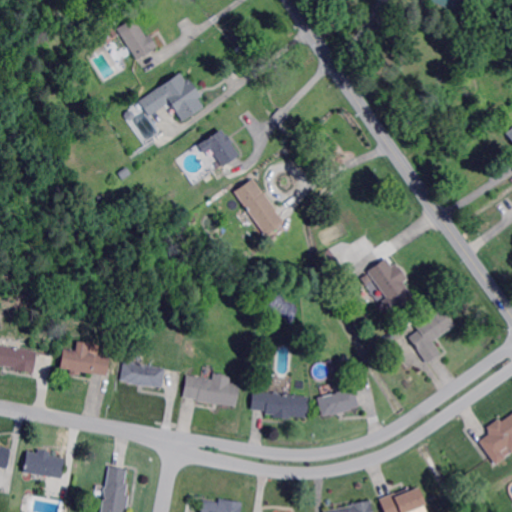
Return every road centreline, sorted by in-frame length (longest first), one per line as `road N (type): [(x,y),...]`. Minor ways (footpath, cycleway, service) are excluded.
road 1 (residential): [(511,358),(388,445),(324,464),(209,451),(0,407)]
road 2 (residential): [(291,0),(511,315)]
